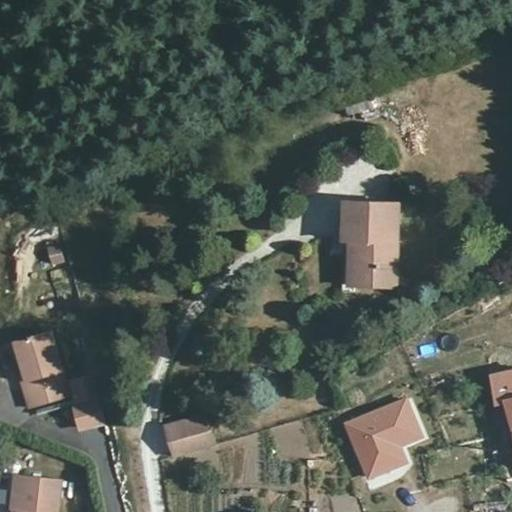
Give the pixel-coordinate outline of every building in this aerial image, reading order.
[(377,291),(417,294),(429,208),(384,200),(379,235),(369,235),(367,252),(375,255),(369,302),(376,304),(377,291)] [(66,333),(32,343),(46,408),(80,398),(66,333)] [(511,379),(503,382),(506,407),(511,405),(511,379)] [(372,482),(412,465),(405,448),(427,439),(410,397),(347,424),(372,482)] [(121,424),(116,403),(90,411),(97,432),(121,424)] [(171,462),(221,448),(213,417),(163,429),(171,462)] [(70,511),(74,485),(28,479),(25,511),(70,511)]
